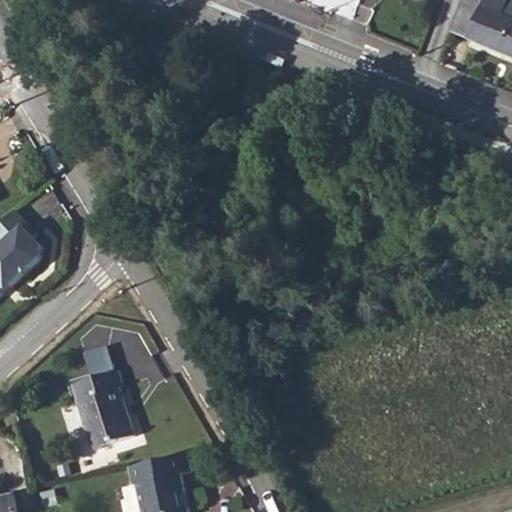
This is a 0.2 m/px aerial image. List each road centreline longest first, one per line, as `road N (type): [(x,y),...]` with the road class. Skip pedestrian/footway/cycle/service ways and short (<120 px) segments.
road 1 (residential): [(272,511),(127,253)]
road 2 (residential): [(127,253),(0,43)]
road 3 (secondary): [(418,87),(204,0)]
road 4 (residential): [(0,368),(127,253)]
